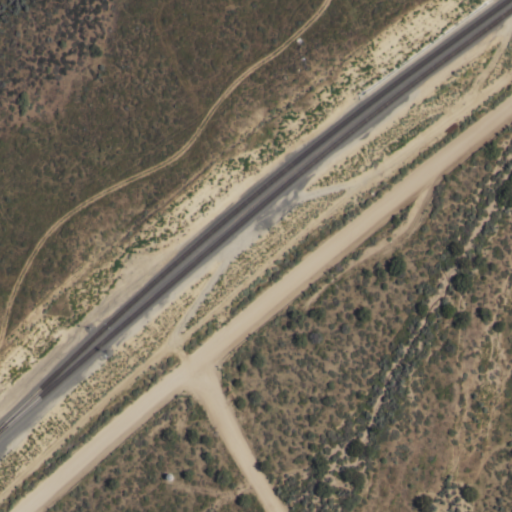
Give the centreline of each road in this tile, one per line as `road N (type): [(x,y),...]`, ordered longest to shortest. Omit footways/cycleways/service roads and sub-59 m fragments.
road 1 (residential): [(28,511),(511,128)]
road 2 (residential): [(283,511),(230,409),(197,375)]
